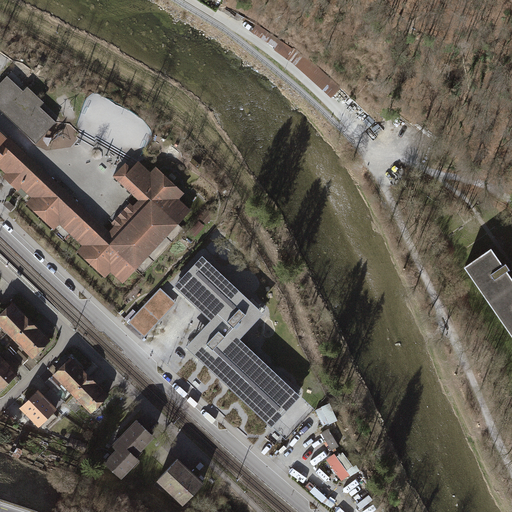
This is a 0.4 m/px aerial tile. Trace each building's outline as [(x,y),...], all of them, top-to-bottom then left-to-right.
[(293,63),(331,97),(341,89),(300,54),(257,25),(251,31),(293,63)] [(7,76),(0,83),(0,110),(35,144),(56,122),(39,107),(44,103),(27,87),(23,91),(7,76)] [(0,132),(0,165),(8,173),(4,177),(18,190),(21,186),(33,197),(25,205),(52,230),(60,222),(84,245),(76,253),(103,278),(110,269),(123,281),(190,211),(177,199),(183,192),(157,168),(151,174),(138,162),(132,168),(126,163),(113,176),(133,194),(103,225),(8,136),(6,138),(0,132)] [(505,262),(502,264),(491,248),(465,266),(488,299),(511,282),(511,278),(506,270),(509,267),(507,265),(505,262)] [(203,261),(181,284),(231,330),(252,308),(203,261)] [(511,282),(488,299),(511,333),(511,332),(511,282)] [(155,293),(130,320),(143,332),(168,304),(155,293)] [(13,301),(0,313),(0,325),(33,358),(52,340),(13,301)] [(293,397),(220,327),(198,351),(271,420),(293,397)] [(13,355),(7,349),(2,355),(7,359),(6,360),(16,371),(23,365),(13,355)] [(28,359),(19,350),(13,355),(23,365),(28,359)] [(0,354),(0,391),(0,392),(19,373),(16,371),(6,360),(0,354)] [(71,356),(53,375),(91,414),(110,395),(71,356)] [(62,388),(50,377),(45,382),(51,389),(56,393),(62,388)] [(38,389),(20,408),(40,427),(58,409),(57,408),(44,395),(38,389)] [(51,389),(44,395),(57,408),(65,401),(56,393),(51,389)] [(325,426),(338,419),(330,403),(317,409),(325,426)] [(117,449),(104,462),(122,479),(141,459),(137,456),(156,436),(138,419),(113,445),(117,449)] [(333,449),(340,445),(330,429),(323,433),(333,449)] [(340,479),(356,469),(343,448),(327,458),(340,479)] [(181,457),(158,481),(184,507),(207,483),(181,457)]
